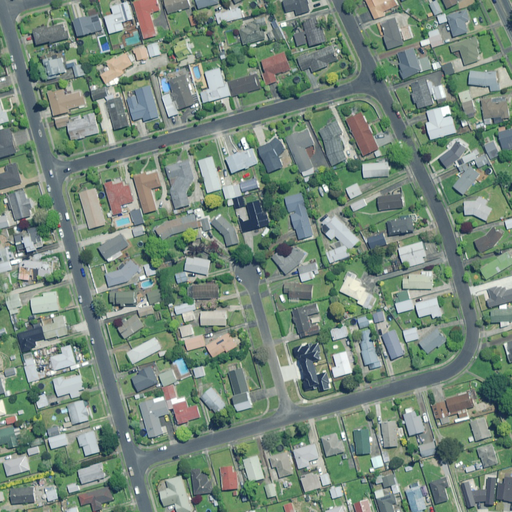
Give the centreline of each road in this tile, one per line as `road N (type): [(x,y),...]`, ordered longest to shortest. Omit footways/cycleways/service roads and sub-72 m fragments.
road 1 (residential): [(288,417),(441,375),(471,350),(471,316),(444,228),(375,80)]
road 2 (residential): [(132,462),(49,172)]
road 3 (residential): [(173,137),(375,80)]
road 4 (residential): [(49,172),(3,8)]
road 5 (residential): [(132,462),(288,417)]
road 6 (residential): [(248,269),(288,417)]
road 7 (residential): [(49,172),(173,137)]
